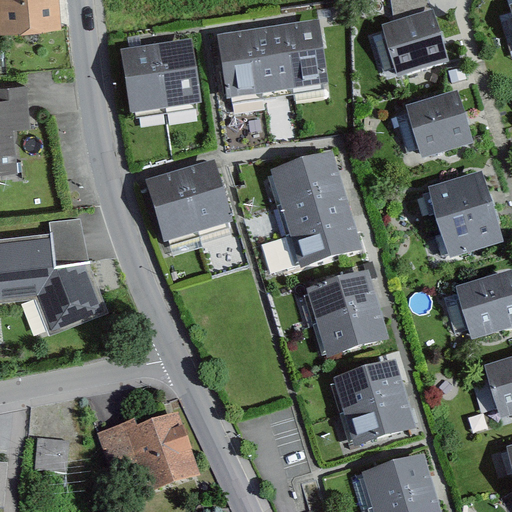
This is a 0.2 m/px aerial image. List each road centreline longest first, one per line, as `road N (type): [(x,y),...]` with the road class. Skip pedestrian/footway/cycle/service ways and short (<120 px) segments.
road 1 (tertiary): [(175,359),(113,200),(80,0)]
road 2 (residential): [(0,392),(175,359)]
road 3 (tertiary): [(247,511),(175,359)]
